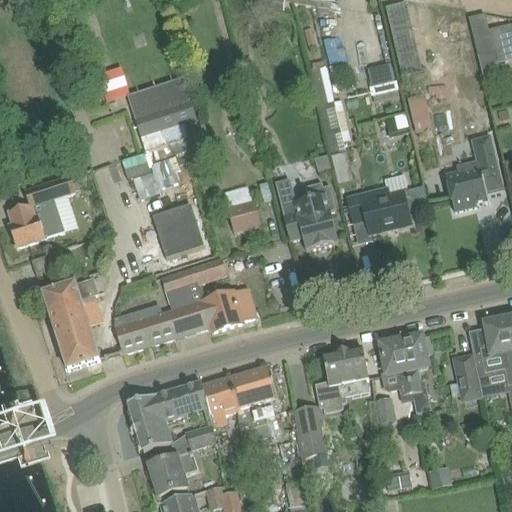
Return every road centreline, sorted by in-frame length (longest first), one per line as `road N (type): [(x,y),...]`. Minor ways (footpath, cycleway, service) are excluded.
road 1 (tertiary): [(71,416),(208,355),(511,286)]
road 2 (unclassified): [(71,416),(49,388),(0,257)]
